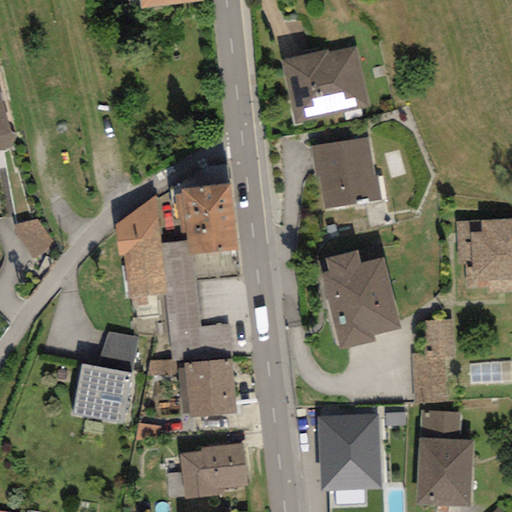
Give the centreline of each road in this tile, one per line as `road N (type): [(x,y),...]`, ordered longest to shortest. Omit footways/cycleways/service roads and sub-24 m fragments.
road 1 (tertiary): [(241,121),(284,511)]
road 2 (unclassified): [(241,121),(108,222),(0,356)]
road 3 (tertiary): [(225,0),(241,121)]
